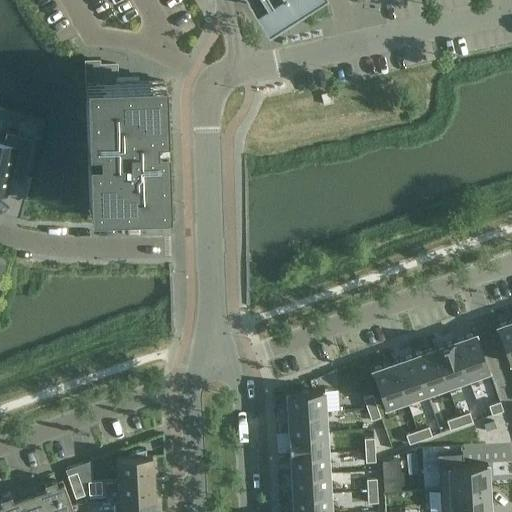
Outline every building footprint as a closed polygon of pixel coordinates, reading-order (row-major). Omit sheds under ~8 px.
[(254,0),(260,8),(272,0),(254,0)] [(100,60),(88,60),(88,81),(100,80),(100,92),(89,93),(90,145),(101,145),(101,157),(91,158),(92,200),(104,200),(104,210),(149,209),(149,217),(169,217),(164,80),(118,81),(118,63),(100,64),(100,60)] [(0,141),(0,193),(6,195),(10,178),(23,181),(33,139),(6,132),(4,143),(0,141)] [(511,319),(496,325),(509,363),(511,361),(511,319)] [(475,332),(454,340),(454,341),(467,378),(489,370),(475,332)] [(454,341),(434,348),(447,385),(467,378),(454,341)] [(433,347),(413,354),(426,392),(447,385),(434,348),(433,347)] [(413,354),(393,361),(406,399),(426,392),(413,354)] [(393,361),(371,369),(384,407),(406,399),(393,361)] [(324,389),(286,391),(287,413),(325,411),(324,389)] [(372,394),(363,397),(367,409),(376,405),(372,394)] [(500,401),(488,405),(492,414),(503,410),(500,401)] [(376,405),(367,409),(371,420),(380,417),(376,405)] [(325,411),(287,413),(289,434),(290,433),(326,431),(325,411)] [(469,412),(458,415),(461,425),(472,421),(469,412)] [(458,415),(446,419),(450,429),(461,425),(458,415)] [(428,426),(417,430),(420,439),(432,435),(428,426)] [(417,430),(406,434),(409,443),(420,439),(417,430)] [(326,431),(290,433),(291,454),(327,452),(326,431)] [(374,437),(364,438),(365,450),(375,449),(374,437)] [(116,457),(118,479),(153,477),(152,455),(147,455),(146,446),(129,452),(129,456),(116,457)] [(375,449),(365,450),(365,462),(375,461),(375,449)] [(291,454),(290,454),(291,474),(329,472),(327,452),(291,454)] [(462,452),(437,454),(439,489),(489,486),(487,463),(463,464),(462,452)] [(67,475),(71,486),(81,483),(77,472),(67,475)] [(329,472),(291,474),(292,495),(330,493),(329,472)] [(153,477),(118,479),(119,501),(154,499),(153,477)] [(376,478),(366,478),(367,491),(377,490),(376,478)] [(44,483),(45,488),(46,488),(54,511),(73,511),(63,482),(62,482),(57,484),(55,479),(44,483)] [(81,483),(71,486),(75,498),(85,494),(81,483)] [(489,486),(439,489),(440,511),(465,511),(466,510),(490,509),(489,486)] [(23,511),(54,511),(46,488),(45,488),(35,492),(34,488),(22,492),(23,496),(18,498),(23,511)] [(377,490),(367,491),(368,502),(378,502),(377,490)] [(330,511),(330,493),(292,495),(293,511),(330,511)] [(0,498),(0,500),(1,503),(2,503),(4,511),(23,511),(18,498),(13,500),(11,494),(0,498)] [(155,511),(154,499),(119,501),(119,511),(155,511)]
